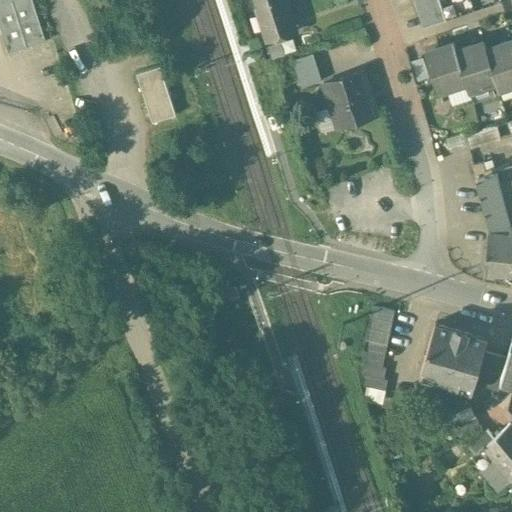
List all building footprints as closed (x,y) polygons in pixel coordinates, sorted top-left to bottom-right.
[(32,0),(0,0),(0,26),(6,47),(44,35),(32,0)] [(288,0),(254,0),(255,3),(257,2),(264,25),(263,25),(266,36),(297,26),(288,0)] [(441,0),(419,0),(416,1),(420,12),(443,5),(441,0)] [(443,5),(420,12),(424,25),(447,17),(443,5)] [(458,46),(458,47),(467,77),(469,84),(496,75),(497,75),(487,45),(488,45),(485,37),(458,46)] [(511,37),(488,45),(487,45),(497,75),(496,75),(499,83),(511,78),(511,37)] [(456,39),(428,49),(440,86),(467,77),(458,47),(458,46),(456,39)] [(313,48),(293,55),(302,82),(323,75),(313,48)] [(162,60),(139,67),(154,116),(178,108),(162,60)] [(364,65),(324,78),(331,101),(317,106),(324,127),(378,109),(364,65)] [(472,136),(501,128),(498,119),(469,128),(472,136)] [(494,152),(473,158),(491,223),(493,223),(493,224),(511,225),(511,216),(497,164),(494,152)] [(511,160),(497,164),(511,216),(511,160)] [(511,225),(493,224),(493,223),(491,223),(491,226),(488,264),(487,263),(487,266),(511,268),(511,225)] [(374,300),(361,356),(365,357),(363,368),(367,369),(364,380),(386,385),(388,374),(384,373),(387,362),(383,361),(395,305),(374,300)] [(489,331),(436,316),(421,369),(473,384),(475,378),(485,345),(489,331)] [(511,335),(507,351),(502,371),(511,374),(511,335)] [(507,351),(485,345),(475,378),(498,384),(502,371),(507,351)] [(477,411),(457,419),(461,430),(481,421),(477,411)] [(511,419),(510,418),(494,432),(488,424),(470,440),(476,448),(484,441),(511,474),(511,419)]
